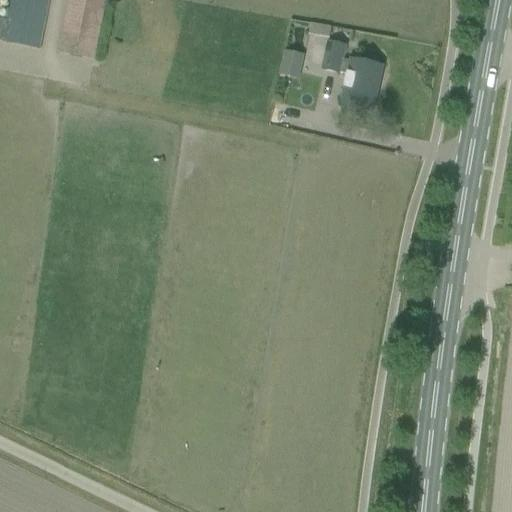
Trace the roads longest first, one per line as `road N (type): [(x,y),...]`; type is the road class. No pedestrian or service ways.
road 1 (primary): [(422,511),(447,292),(496,0)]
road 2 (unclassified): [(138,511),(0,445)]
